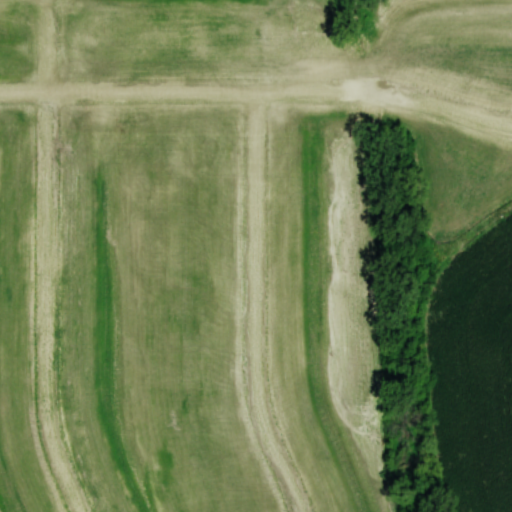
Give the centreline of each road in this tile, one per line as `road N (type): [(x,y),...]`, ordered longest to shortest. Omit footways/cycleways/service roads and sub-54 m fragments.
road 1 (residential): [(47,0),(46,197)]
road 2 (residential): [(0,92),(149,90)]
